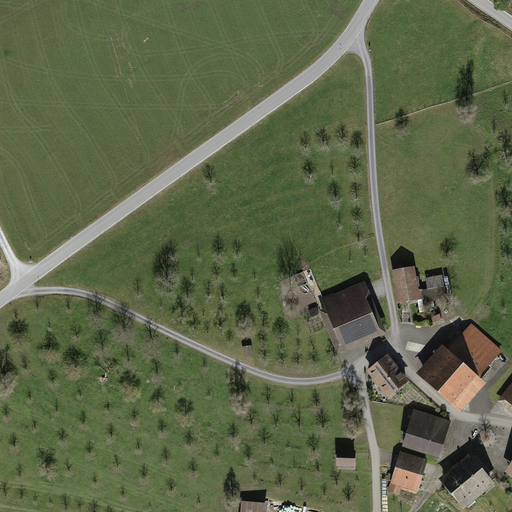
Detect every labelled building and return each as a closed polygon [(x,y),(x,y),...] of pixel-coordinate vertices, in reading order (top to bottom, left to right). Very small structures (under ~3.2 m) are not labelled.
[(411,269),(396,272),(401,302),(416,299),(415,291),(411,269)] [(342,343),(327,308),(319,311),(337,354),(386,334),(366,285),(359,287),(376,329),(342,343)] [(376,329),(359,287),(334,298),(333,295),(323,299),(327,308),(342,343),(376,329)] [(445,297),(444,287),(422,291),(423,298),(423,300),(445,297)] [(309,311),(311,317),(318,314),(316,309),(309,311)] [(424,379),(453,405),(478,378),(500,352),(471,326),(463,334),(461,332),(458,335),(461,337),(448,351),(424,379)] [(252,356),(251,346),(243,347),(245,357),(252,356)] [(417,373),(424,379),(448,351),(441,346),(417,373)] [(387,357),(370,371),(374,377),(372,379),(378,386),(380,384),(388,395),(406,381),(387,357)] [(478,378),(453,405),(461,412),(485,384),(478,378)] [(511,386),(499,402),(511,412),(511,386)] [(450,423),(414,411),(404,443),(440,454),(450,423)] [(342,464),(353,464),(354,453),(338,452),(338,468),(342,468),(342,464)] [(426,463),(400,455),(394,475),(390,474),(388,479),(392,481),(401,484),(418,489),(426,463)] [(477,493),(490,482),(471,458),(457,470),(477,493)] [(463,504),(477,493),(457,470),(444,481),(463,504)] [(401,484),(392,481),(389,491),(398,494),(400,487),(401,484)] [(401,484),(400,487),(416,493),(418,489),(401,484)] [(264,511),(265,504),(245,503),(243,511),(264,511)]
